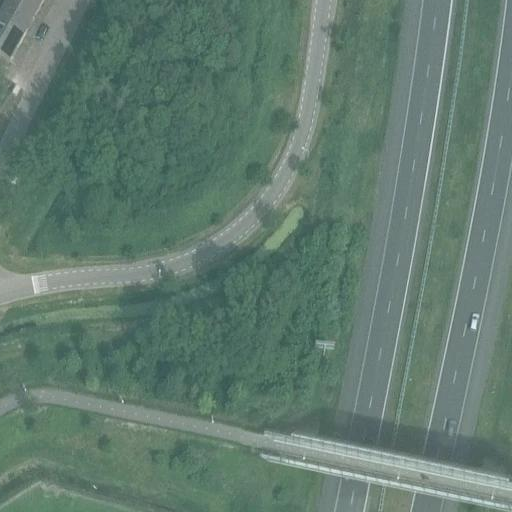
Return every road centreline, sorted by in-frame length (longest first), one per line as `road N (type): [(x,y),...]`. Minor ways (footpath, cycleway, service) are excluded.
road 1 (motorway): [(436,0),(347,511)]
road 2 (unclassified): [(0,292),(174,268),(238,232),(296,153),(323,0)]
road 3 (motorway): [(425,511),(511,69)]
road 4 (unclassified): [(0,160),(79,0)]
